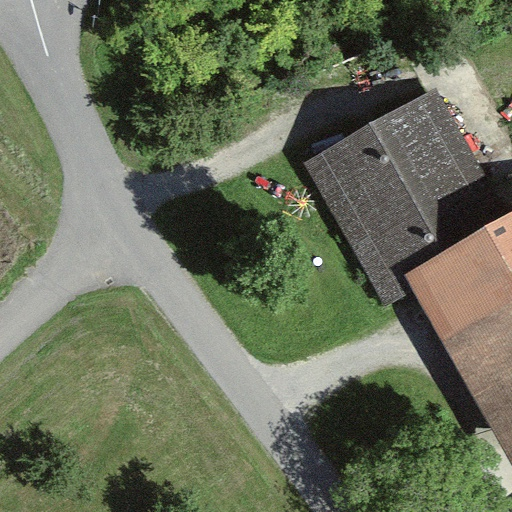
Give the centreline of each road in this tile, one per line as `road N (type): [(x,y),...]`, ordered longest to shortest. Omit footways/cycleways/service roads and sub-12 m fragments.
road 1 (unclassified): [(342,511),(119,229)]
road 2 (unclassified): [(119,229),(32,0)]
road 3 (unclassified): [(0,332),(119,229)]
